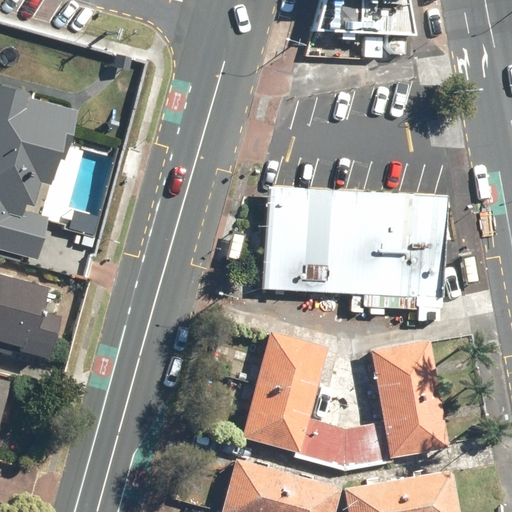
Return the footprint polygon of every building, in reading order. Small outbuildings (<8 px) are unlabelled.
[(311,0),(303,29),(388,33),(410,34),(404,0),(311,0)] [(410,34),(388,33),(388,46),(395,53),(413,52),(410,34)] [(107,103),(0,77),(0,244),(68,261),(107,103)] [(253,200),(249,286),(430,295),(434,209),(253,200)] [(52,288),(0,273),(0,330),(41,344),(52,288)] [(236,436),(293,451),(322,347),(265,331),(236,436)] [(384,457),(444,446),(424,339),(365,350),(384,457)] [(0,414),(11,375),(0,372),(0,414)] [(294,457),(338,469),(381,462),(375,422),(340,428),(304,419),(294,457)] [(329,511),(336,487),(231,457),(216,511),(329,511)] [(343,511),(453,511),(446,469),(339,487),(343,511)]
